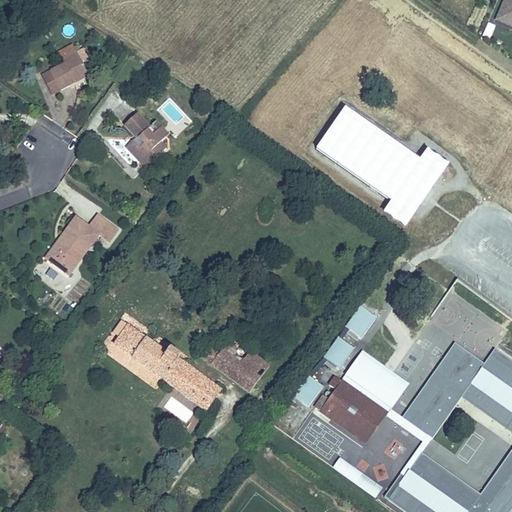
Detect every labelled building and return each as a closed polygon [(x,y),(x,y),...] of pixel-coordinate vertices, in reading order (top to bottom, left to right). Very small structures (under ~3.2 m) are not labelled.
[(511,0),(505,0),(499,14),(511,19),(511,0)] [(51,89),(66,80),(65,76),(77,70),(68,52),(54,59),(56,62),(41,70),(51,89)] [(120,125),(132,138),(136,135),(142,142),(135,146),(131,141),(124,147),(137,159),(143,154),(148,148),(155,156),(163,147),(159,142),(162,139),(149,126),(146,128),(151,132),(147,137),(142,133),(146,128),(132,113),(120,125)] [(149,126),(162,139),(165,135),(153,122),(149,126)] [(146,128),(142,133),(147,137),(151,132),(146,128)] [(136,135),(132,138),(133,139),(131,141),(135,146),(142,142),(136,135)] [(148,148),(143,154),(150,161),(155,156),(148,148)] [(486,179),(484,184),(495,191),(498,186),(486,179)] [(75,217),(46,258),(63,270),(68,264),(75,269),(99,234),(109,241),(118,228),(98,214),(89,226),(75,217)] [(71,274),(75,269),(68,264),(63,270),(71,275),(71,274)] [(360,340),(375,319),(359,307),(343,328),(360,340)] [(120,343),(167,378),(183,358),(184,355),(172,345),(167,352),(127,321),(118,332),(124,337),(120,343)] [(231,336),(227,341),(220,350),(207,340),(199,351),(229,373),(249,349),(231,336)] [(322,358),(338,370),(353,350),(337,338),(322,358)] [(484,400),(502,412),(511,418),(511,351),(500,344),(489,358),(460,338),(449,354),(428,340),(418,354),(439,369),(410,413),(409,414),(420,422),(424,426),(421,430),(432,438),(434,433),(442,438),(446,432),(451,435),(455,430),(448,425),(471,391),(463,385),(473,371),(494,385),(484,400)] [(229,373),(253,391),(271,365),(249,349),(229,373)] [(330,406),(357,425),(362,418),(368,422),(370,418),(368,416),(373,410),(375,412),(378,408),(372,403),(376,398),(379,393),(389,400),(405,377),(369,351),(351,377),(345,374),(339,381),(345,385),(330,406)] [(183,358),(167,378),(205,407),(221,387),(183,358)] [(398,406),(399,405),(413,383),(405,377),(389,400),(398,406)] [(376,398),(394,411),(398,406),(389,400),(379,393),(376,398)] [(375,438),(394,411),(376,398),(372,403),(378,408),(375,412),(373,410),(368,416),(370,418),(368,422),(362,418),(357,425),(375,438)] [(290,419),(307,430),(319,413),(302,402),(290,419)] [(417,427),(420,422),(409,414),(410,413),(399,405),(398,406),(394,411),(417,427)] [(511,418),(502,412),(496,420),(506,427),(511,418)] [(8,429),(2,424),(0,426),(0,432),(4,435),(8,429)] [(326,445),(343,457),(355,441),(339,428),(326,445)] [(511,478),(511,483),(510,486),(511,486),(511,457),(502,471),(507,475),(511,478)] [(353,469),(365,478),(369,472),(357,463),(353,469)] [(503,480),(510,486),(511,483),(511,478),(507,475),(503,480)]
